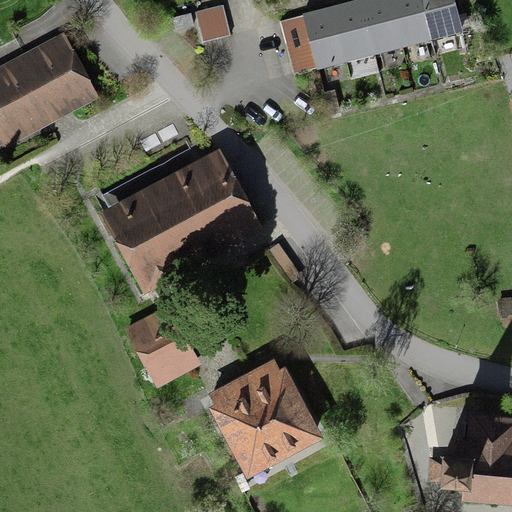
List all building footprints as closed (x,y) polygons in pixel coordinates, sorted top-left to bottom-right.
[(345,59),(374,52),(360,0),(352,0),(331,6),(345,59)] [(360,0),(374,52),(401,45),(388,0),(360,0)] [(388,0),(401,45),(430,38),(419,0),(388,0)] [(464,30),(456,0),(419,0),(430,38),(464,30)] [(316,67),(345,59),(331,6),(303,13),(306,28),(310,41),(313,53),(316,67)] [(211,11),(217,37),(229,35),(223,8),(211,11)] [(217,37),(211,11),(199,14),(206,40),(217,37)] [(275,21),(278,35),(306,28),(303,13),(275,21)] [(278,35),(282,48),(310,41),(306,28),(278,35)] [(0,73),(0,143),(4,151),(96,101),(62,40),(0,73)] [(282,48),(285,61),(313,53),(310,41),(282,48)] [(288,74),(316,67),(313,53),(285,61),(288,74)] [(108,217),(147,292),(260,234),(222,159),(108,217)] [(117,321),(145,376),(187,355),(158,299),(117,321)] [(197,393),(238,467),(314,425),(273,350),(197,393)] [(511,414),(469,411),(467,436),(455,435),(454,442),(444,441),(441,477),(463,479),(462,498),(511,501),(511,414)]
